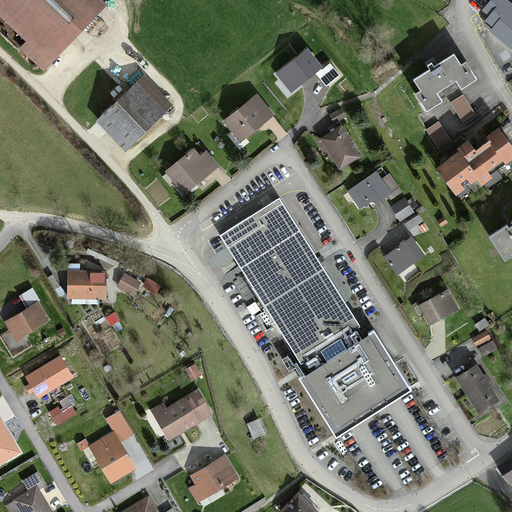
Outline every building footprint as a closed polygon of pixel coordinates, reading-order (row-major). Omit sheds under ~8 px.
[(0,0),(0,14),(49,62),(109,0),(0,0)] [(511,0),(488,0),(492,3),(486,10),(495,17),(492,21),(511,37),(511,0)] [(322,67),(307,49),(277,74),(291,92),(322,67)] [(460,68),(453,57),(415,82),(422,92),(416,96),(426,111),(441,102),(435,94),(456,81),(461,89),(475,80),(465,64),(460,68)] [(169,105),(143,78),(99,121),(125,148),(169,105)] [(272,115),(256,95),(225,121),(241,141),(272,115)] [(474,114),(462,96),(451,103),(463,121),(474,114)] [(450,140),(438,123),(427,130),(438,148),(450,140)] [(360,156),(341,126),(321,138),(340,168),(360,156)] [(511,157),(511,149),(498,131),(488,138),(490,142),(475,154),(469,147),(438,170),(457,194),(477,178),(482,184),(490,178),(486,172),(503,159),(505,163),(511,157)] [(216,168),(198,147),(167,173),(184,194),(216,168)] [(390,189),(374,169),(346,191),(361,211),(390,189)] [(416,200),(406,185),(391,195),(401,209),(416,200)] [(369,337),(284,204),(259,220),(263,227),(230,248),(309,372),(301,377),(337,434),(412,386),(377,331),(369,337)] [(511,253),(511,225),(491,239),(503,259),(511,253)] [(425,254),(411,236),(384,257),(398,275),(425,254)] [(104,273),(69,272),(68,297),(104,298),(104,273)] [(447,288),(420,304),(432,324),(459,308),(447,288)] [(47,320),(37,303),(6,322),(16,339),(47,320)] [(491,328),(486,319),(472,328),(478,336),(491,328)] [(479,351),(456,365),(479,402),(502,388),(479,351)] [(195,352),(186,358),(193,369),(203,364),(195,352)] [(71,377),(59,357),(27,377),(39,397),(71,377)] [(210,413),(196,390),(155,416),(169,438),(210,413)] [(0,421),(0,462),(18,452),(0,421)] [(112,434),(90,447),(111,482),(133,469),(112,434)] [(236,478),(224,457),(193,476),(199,484),(191,489),(198,501),(236,478)] [(511,459),(500,467),(509,482),(511,479),(511,459)] [(50,511),(36,487),(14,500),(21,511),(50,511)] [(316,511),(298,494),(279,511),(316,511)] [(156,511),(148,498),(123,511),(156,511)]
